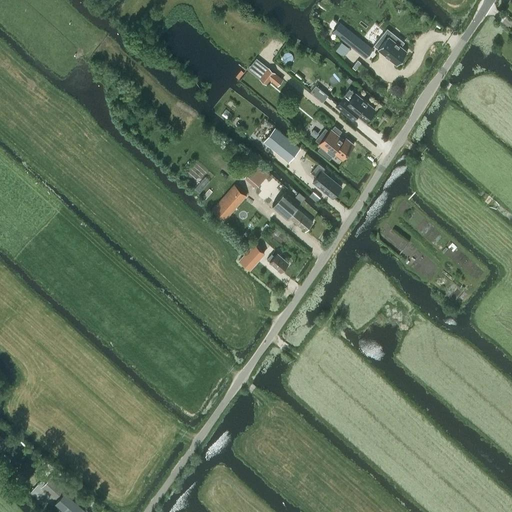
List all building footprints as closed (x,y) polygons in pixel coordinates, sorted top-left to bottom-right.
[(340,22),(332,31),(365,58),(373,48),(340,22)] [(384,32),(373,45),(397,64),(407,51),(401,45),(404,42),(397,37),(394,40),(384,32)] [(269,67),(260,78),(265,83),(270,78),(278,84),(283,79),(269,67)] [(315,84),(310,91),(318,97),(323,101),(328,95),(315,84)] [(340,99),(336,105),(348,115),(352,111),(365,121),(375,108),(356,93),(346,104),(340,99)] [(325,128),(316,139),(320,142),(319,143),(321,145),(318,149),(329,158),(333,154),(335,152),(342,158),(354,144),(346,138),(344,140),(343,138),(340,136),(338,134),(341,131),(335,125),(331,129),(329,131),(325,128)] [(275,127),(263,140),(289,161),(300,147),(275,127)] [(342,186),(323,170),(325,168),(319,163),(311,172),(317,176),(313,181),(332,198),(342,186)] [(273,175),(263,187),(274,196),(284,185),(273,175)] [(212,210),(224,220),(247,195),(234,184),(212,210)] [(272,204),(272,205),(287,217),(289,216),(305,230),(313,221),(296,207),(303,200),(304,198),(300,195),(295,200),(284,191),(282,193),(278,198),(275,201),(272,204)] [(316,201),(317,201),(320,197),(313,191),(309,196),(316,201)] [(260,235),(247,251),(255,258),(260,253),(260,252),(268,242),(260,235)] [(277,252),(274,256),(271,253),(266,259),(269,261),(280,271),(289,261),(277,252)] [(0,450),(1,449),(8,442),(0,434),(0,450)] [(22,483),(34,471),(26,464),(14,476),(22,483)] [(82,511),(86,509),(88,506),(52,474),(46,482),(42,479),(31,492),(39,499),(40,500),(39,501),(42,504),(46,499),(52,504),(55,502),(66,511),(82,511)]
